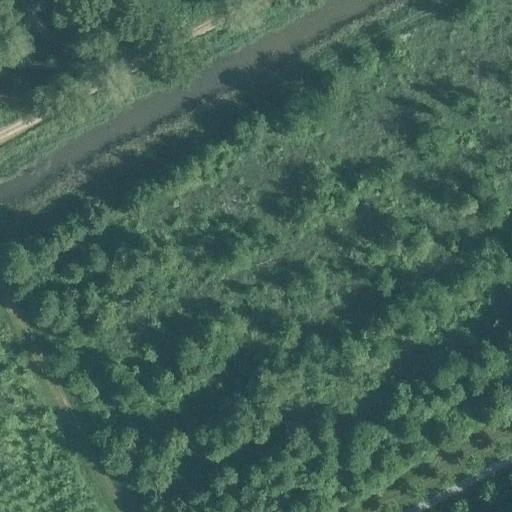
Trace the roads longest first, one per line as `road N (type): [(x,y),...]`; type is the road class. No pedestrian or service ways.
road 1 (track): [(120,511),(0,294),(0,134),(244,0)]
road 2 (track): [(447,0),(0,243)]
